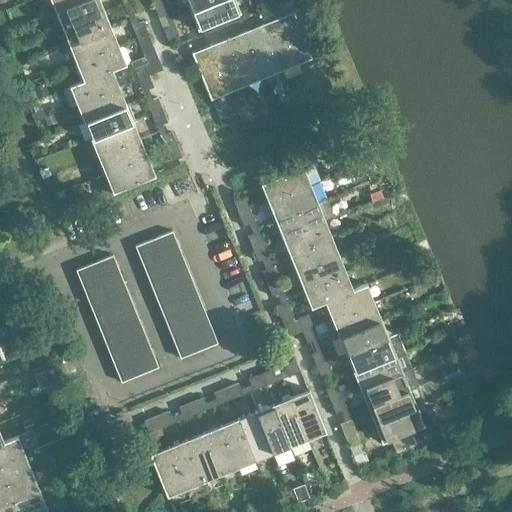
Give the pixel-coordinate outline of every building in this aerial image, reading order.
[(80,0),(53,0),(57,10),(80,0)] [(103,11),(98,0),(80,0),(57,10),(64,27),(103,11)] [(139,11),(134,0),(130,0),(123,3),(128,15),(139,11)] [(170,13),(165,0),(154,5),(159,17),(170,13)] [(215,0),(188,0),(192,9),(215,0)] [(240,12),(240,10),(238,11),(233,0),(215,0),(192,9),(199,26),(197,27),(198,29),(240,12)] [(318,56),(299,9),(297,10),(298,12),(281,18),(299,61),(315,54),(316,56),(318,56)] [(110,29),(103,11),(64,27),(71,44),(110,29)] [(299,61),(281,18),(264,26),(281,68),(299,61)] [(148,33),(143,21),(132,25),(137,38),(148,33)] [(179,35),(174,23),(163,27),(168,40),(179,35)] [(281,68),(264,26),(246,33),(264,75),(281,68)] [(117,46),(110,29),(71,44),(78,62),(117,46)] [(153,45),(148,33),(137,38),(142,50),(153,45)] [(264,75),(246,33),(229,40),(246,83),(264,75)] [(246,83),(229,40),(211,47),(228,90),(246,83)] [(124,63),(117,46),(78,62),(85,79),(110,68),(111,70),(126,64),(126,62),(124,63)] [(228,90),(211,47),(195,54),(194,52),(192,52),(211,99),(213,98),(212,96),(228,90)] [(149,74),(144,62),(133,67),(138,79),(149,74)] [(118,87),(111,70),(110,68),(85,79),(69,85),(70,87),(72,86),(79,103),(118,87)] [(154,87),(149,74),(138,79),(143,91),(154,87)] [(48,95),(43,83),(34,87),(39,99),(48,95)] [(125,105),(118,87),(79,103),(86,120),(125,105)] [(163,109),(158,97),(147,102),(152,114),(163,109)] [(132,122),(125,105),(86,120),(93,138),(132,122)] [(168,121),(163,109),(152,114),(157,126),(168,121)] [(139,139),(132,122),(93,138),(100,155),(139,139)] [(177,144),(172,132),(161,136),(166,149),(177,144)] [(146,157),(139,139),(100,155),(107,173),(146,157)] [(182,156),(177,144),(166,149),(171,161),(182,156)] [(155,175),(155,173),(153,174),(146,157),(107,173),(114,190),(112,190),(113,192),(155,175)] [(309,185),(302,168),(304,167),(303,165),(261,183),(261,185),(263,184),(270,201),(309,185)] [(316,202),(309,185),(270,201),(277,218),(316,202)] [(250,209),(245,197),(234,201),(239,213),(250,209)] [(323,220),(316,202),(277,218),(284,235),(323,220)] [(255,221),(250,209),(239,213),(244,226),(255,221)] [(330,237),(323,220),(284,235),(291,253),(330,237)] [(173,225),(136,241),(182,353),(219,338),(173,225)] [(264,244),(259,231),(248,236),(253,248),(264,244)] [(337,255),(330,237),(291,253),(298,270),(337,255)] [(269,256),(264,244),(253,248),(258,260),(269,256)] [(113,250),(76,265),(122,378),(159,363),(113,250)] [(344,272),(337,255),(298,270),(305,288),(344,272)] [(278,278),(273,266),(262,271),(267,283),(278,278)] [(326,299),(351,289),(344,272),(305,288),(312,305),(310,305),(311,307),(327,301),(326,299)] [(283,291),(278,278),(267,283),(272,295),(283,291)] [(372,302),(365,285),(367,284),(367,282),(351,289),(326,299),(327,301),(334,318),(372,302)] [(292,314),(287,301),(276,306),(281,318),(292,314)] [(379,319),(372,302),(334,318),(341,335),(379,319)] [(313,326),(308,314),(297,318),(302,331),(313,326)] [(387,337),(379,319),(341,335),(348,353),(387,337)] [(318,338),(313,326),(302,331),(307,343),(318,338)] [(394,354),(387,337),(348,353),(355,370),(394,354)] [(328,361),(323,349),(312,353),(316,365),(319,364),(328,361)] [(401,372),(394,354),(355,370),(362,387),(401,372)] [(300,370),(296,359),(283,364),(288,375),(300,370)] [(333,373),(328,361),(316,365),(321,378),(333,373)] [(278,380),(275,374),(273,368),(261,373),(265,385),(278,380)] [(408,389),(401,372),(362,387),(369,405),(408,389)] [(265,385),(261,373),(249,378),(253,389),(265,385)] [(243,394),(240,388),(238,383),(226,388),(230,399),(243,394)] [(342,396),(337,384),(326,388),(331,400),(342,396)] [(230,399),(226,388),(214,393),(218,404),(230,399)] [(326,431),(309,388),(307,389),(308,391),(291,398),(307,436),(324,430),(324,432),(326,431)] [(415,406),(408,389),(369,405),(376,422),(415,406)] [(347,408),(342,396),(331,400),(336,413),(347,408)] [(208,408),(206,402),(203,397),(191,402),(196,413),(208,408)] [(307,436),(291,398),(274,405),(289,444),(307,436)] [(196,413),(191,402),(179,407),(183,418),(196,413)] [(289,444),(274,405),(256,412),(272,451),(289,444)] [(424,424),(424,423),(422,423),(415,406),(376,422),(383,439),(381,440),(382,442),(424,424)] [(173,422),(171,416),(169,411),(156,416),(161,427),(173,422)] [(272,451),(256,412),(239,419),(254,458),(272,451)] [(161,427),(156,416),(144,421),(149,432),(161,427)] [(356,431),(351,418),(340,423),(345,435),(356,431)] [(254,458),(239,419),(221,426),(237,465),(254,458)] [(237,465),(221,426),(204,433),(220,472),(237,465)] [(361,443),(356,431),(345,435),(350,447),(361,443)] [(220,472),(204,433),(186,440),(202,479),(220,472)] [(0,464),(23,455),(16,437),(18,437),(18,435),(2,441),(3,443),(0,444),(0,464)] [(202,479),(186,440),(169,447),(184,486),(202,479)] [(184,486),(169,447),(152,454),(151,452),(150,453),(167,495),(169,495),(168,493),(184,486)] [(0,484),(30,472),(23,455),(0,464),(0,484)] [(0,504),(37,490),(30,472),(0,484),(0,504)] [(31,511),(44,507),(37,490),(0,504),(0,508),(1,511),(31,511)]
